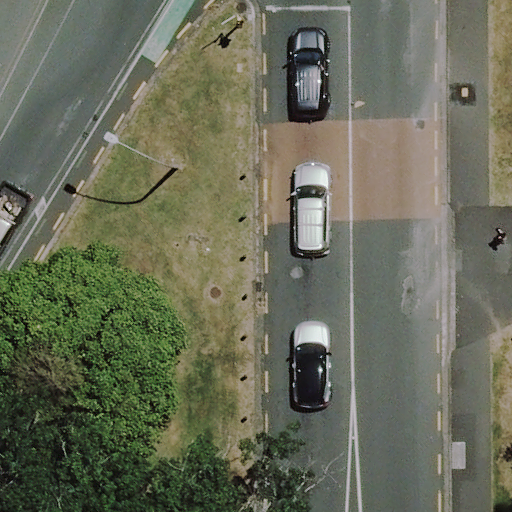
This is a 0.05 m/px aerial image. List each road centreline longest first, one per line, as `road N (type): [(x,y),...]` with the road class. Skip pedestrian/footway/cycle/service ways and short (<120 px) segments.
road 1 (residential): [(356,511),(341,0)]
road 2 (secondary): [(57,0),(0,116)]
